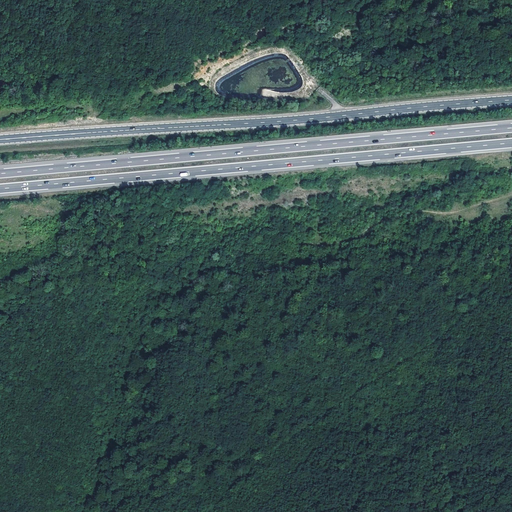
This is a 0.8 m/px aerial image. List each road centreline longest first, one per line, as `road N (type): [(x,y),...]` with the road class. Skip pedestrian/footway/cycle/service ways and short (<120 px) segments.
road 1 (motorway): [(0,188),(511,142)]
road 2 (motorway): [(511,128),(0,173)]
road 3 (secondary): [(511,99),(0,139)]
